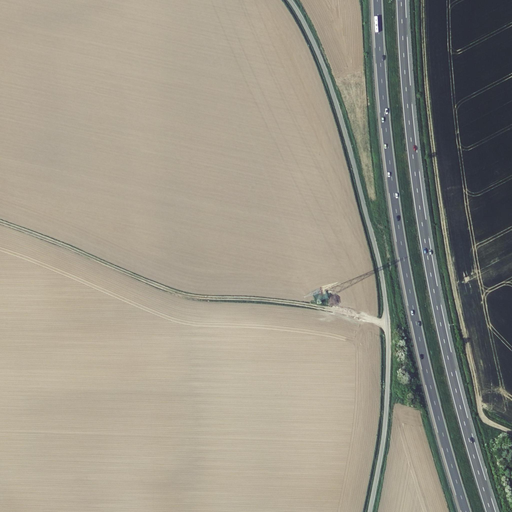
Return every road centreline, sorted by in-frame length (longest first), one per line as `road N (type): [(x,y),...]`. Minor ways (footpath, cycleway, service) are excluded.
road 1 (unclassified): [(289,0),(335,99),(383,285),(387,398),(370,511)]
road 2 (motorway): [(491,511),(427,257),(401,0)]
road 3 (motorway): [(377,0),(405,269),(465,511)]
road 4 (track): [(421,0),(446,242),(480,413),(511,432)]
road 5 (track): [(0,222),(191,298),(273,301),(386,322)]
